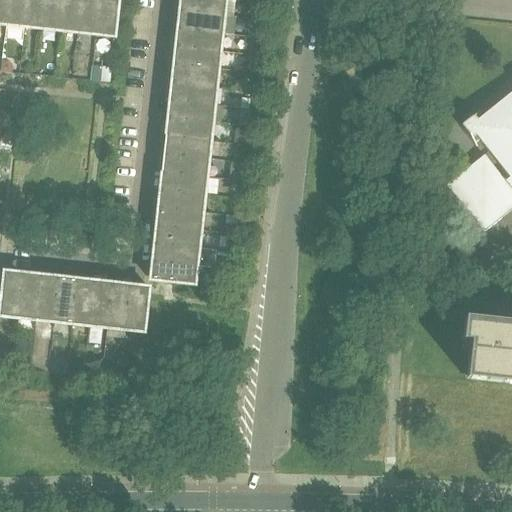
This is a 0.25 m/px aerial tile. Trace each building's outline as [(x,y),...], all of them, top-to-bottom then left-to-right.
[(9,0),(0,0),(0,23),(7,24),(9,0)] [(25,26),(27,0),(9,0),(7,24),(5,38),(23,40),(24,26),(25,26)] [(45,0),(27,0),(25,26),(43,28),(45,0)] [(64,0),(45,0),(43,28),(61,30),(64,0)] [(64,0),(61,30),(79,32),(82,0),(64,0)] [(100,0),(82,0),(79,32),(97,34),(100,0)] [(115,36),(119,0),(100,0),(97,34),(115,36)] [(222,15),(223,0),(183,0),(182,11),(222,15)] [(220,33),(222,15),(182,11),(180,29),(220,33)] [(246,32),(258,33),(259,20),(248,18),(246,32)] [(180,29),(178,47),(219,51),(220,33),(180,29)] [(217,69),(219,51),(178,47),(176,65),(217,69)] [(2,61),(1,71),(12,72),(13,67),(9,61),(2,61)] [(174,83),(215,87),(217,69),(176,65),(174,83)] [(92,66),(90,82),(110,84),(112,69),(92,66)] [(213,105),(215,87),(174,83),(172,101),(213,105)] [(483,156),(446,186),(484,233),(511,211),(511,209),(511,92),(482,117),(478,113),(460,127),(474,145),(479,141),(509,178),(504,182),(483,156)] [(211,123),(213,105),(172,101),(170,118),(211,123)] [(209,141),(211,123),(170,118),(168,136),(209,141)] [(168,136),(167,154),(207,159),(209,141),(168,136)] [(205,177),(207,159),(167,154),(165,172),(205,177)] [(227,178),(242,180),(244,163),(229,161),(227,178)] [(203,194),(205,177),(165,172),(163,190),(203,194)] [(203,194),(163,190),(161,208),(201,212),(203,194)] [(199,230),(201,212),(161,208),(159,226),(199,230)] [(197,248),(199,230),(159,226),(157,244),(197,248)] [(157,244),(155,262),(195,266),(197,248),(157,244)] [(193,286),(195,266),(155,262),(153,281),(193,286)] [(0,308),(0,314),(18,317),(22,277),(3,275),(0,308)] [(18,317),(36,318),(40,279),(22,277),(18,317)] [(40,279),(36,318),(54,320),(58,281),(40,279)] [(54,320),(72,322),(76,283),(58,281),(54,320)] [(72,322),(90,324),(94,284),(76,283),(72,322)] [(108,326),(112,286),(94,284),(90,324),(108,326)] [(108,326),(126,328),(130,288),(112,286),(108,326)] [(145,330),(149,290),(130,288),(126,328),(145,330)] [(511,324),(468,320),(467,331),(472,331),(467,375),(511,379),(511,324)] [(15,342),(12,369),(29,371),(32,344),(15,342)] [(121,371),(120,379),(127,380),(133,380),(133,372),(127,372),(121,371)]
